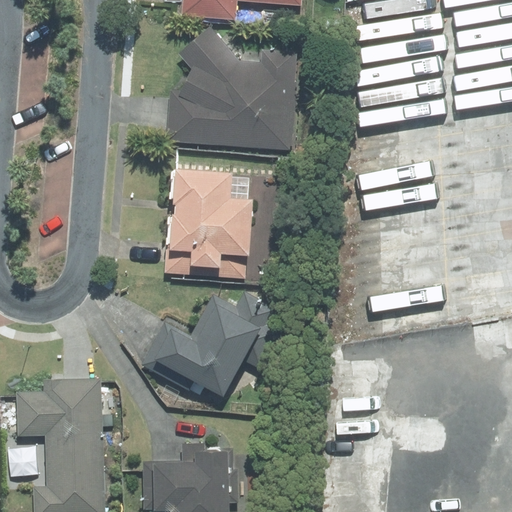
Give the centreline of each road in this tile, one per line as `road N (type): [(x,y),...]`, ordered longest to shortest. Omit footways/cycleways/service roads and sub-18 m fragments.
road 1 (residential): [(101,0),(83,261)]
road 2 (residential): [(0,137),(7,0)]
